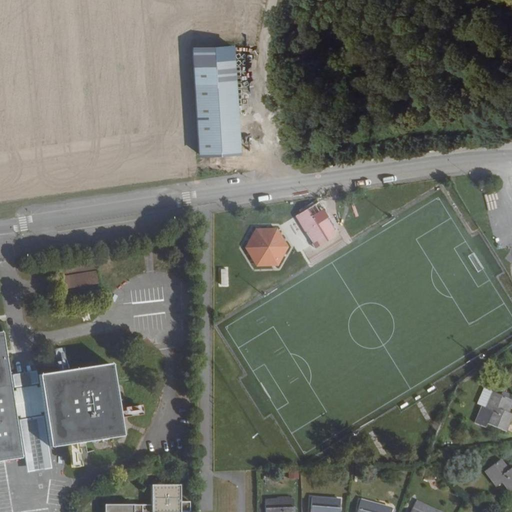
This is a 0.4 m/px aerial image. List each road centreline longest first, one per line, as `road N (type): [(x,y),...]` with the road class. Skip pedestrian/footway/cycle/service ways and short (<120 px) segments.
road 1 (tertiary): [(511,155),(0,224)]
road 2 (track): [(268,0),(250,88),(259,185)]
